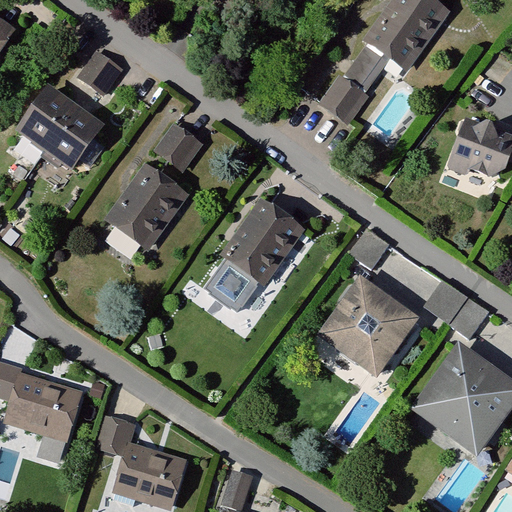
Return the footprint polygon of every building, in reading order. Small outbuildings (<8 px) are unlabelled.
[(446,8),(433,0),(391,0),(360,49),(402,76),(446,8)] [(0,58),(15,35),(0,25),(0,58)] [(106,94),(125,67),(99,48),(80,75),(106,94)] [(103,132),(46,92),(16,136),(73,176),(103,132)] [(511,134),(468,118),(447,171),(505,194),(511,174),(511,134)] [(153,151),(184,172),(205,142),(174,121),(153,151)] [(189,199),(146,169),(105,228),(147,257),(189,199)] [(302,234),(258,205),(218,265),(262,294),(302,234)] [(475,336),(492,309),(443,278),(426,306),(475,336)] [(425,326),(360,281),(318,342),(384,387),(425,326)] [(511,412),(511,386),(456,349),(411,414),(480,460),(511,412)] [(2,436),(67,454),(82,400),(17,383),(2,436)] [(176,511),(188,471),(124,453),(110,505),(136,511),(176,511)]
